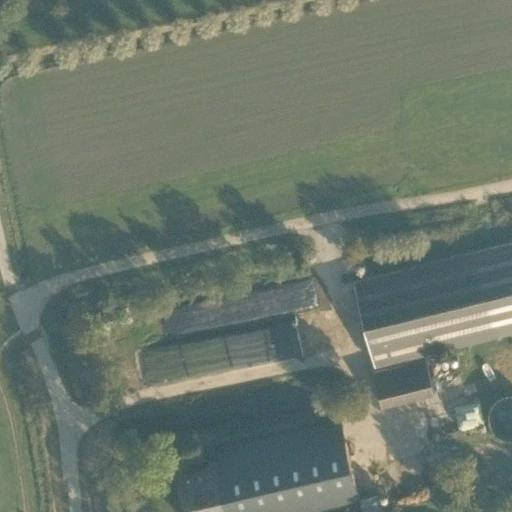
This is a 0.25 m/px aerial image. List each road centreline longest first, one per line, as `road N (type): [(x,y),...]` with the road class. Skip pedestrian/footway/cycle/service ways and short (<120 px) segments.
road 1 (unknown): [(65,433),(185,379),(357,345)]
road 2 (unclassified): [(74,511),(65,433),(0,237)]
